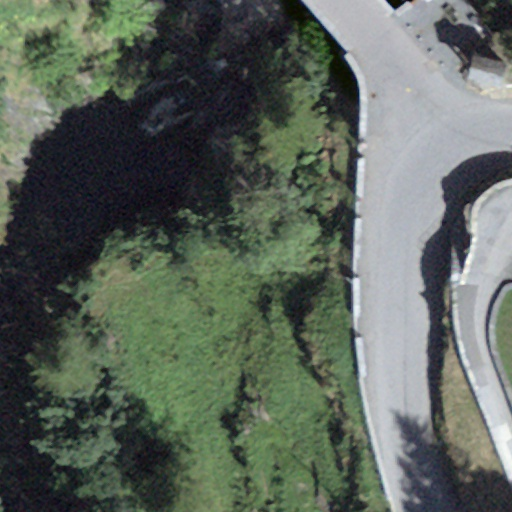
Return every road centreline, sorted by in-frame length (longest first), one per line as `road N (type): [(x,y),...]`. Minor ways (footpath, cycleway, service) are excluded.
road 1 (tertiary): [(420,511),(397,377),(395,266),(410,184),(439,148)]
road 2 (residential): [(342,0),(412,95),(439,148)]
